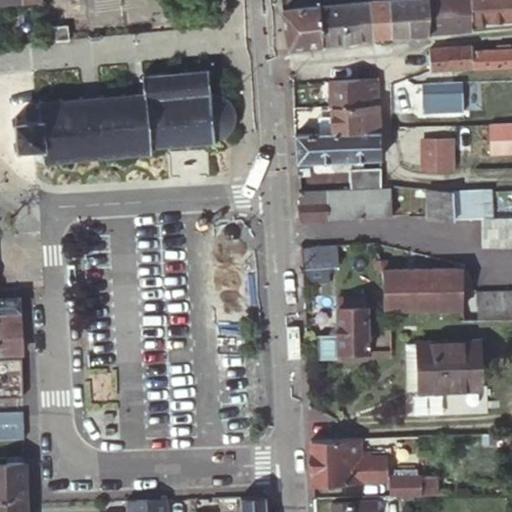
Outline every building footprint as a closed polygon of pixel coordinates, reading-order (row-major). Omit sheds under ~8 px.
[(370,0),(340,4),(344,42),(374,37),(370,0)] [(371,0),(370,0),(374,37),(394,36),(390,0),(371,0)] [(407,0),(390,0),(394,36),(409,35),(407,0)] [(407,0),(409,35),(430,34),(428,0),(407,0)] [(511,0),(428,0),(430,34),(472,29),(471,20),(511,16),(511,0)] [(318,6),(322,44),(344,42),(340,4),(318,6)] [(318,6),(282,10),(289,48),(322,44),(318,6)] [(42,42),(61,41),(59,24),(41,25),(42,42)] [(473,70),(472,52),(472,45),(429,48),(430,71),(471,68),(472,70),(473,70)] [(511,67),(511,49),(472,52),(473,70),(511,67)] [(207,73),(207,67),(203,67),(203,70),(186,72),(186,69),(183,69),(183,72),(166,74),(166,71),(162,71),(163,74),(147,75),(146,73),(143,73),(143,76),(140,76),(140,79),(144,79),(145,94),(131,95),(125,95),(125,93),(121,93),(121,96),(104,97),(103,95),(100,95),(101,98),(82,99),(82,97),(79,97),(79,100),(62,101),(62,99),(58,99),(58,102),(44,103),(44,100),(40,100),(40,103),(36,104),(36,105),(26,106),(27,118),(18,119),(18,116),(15,116),(15,119),(11,120),(12,123),(15,123),(16,143),(13,144),(14,148),(17,147),(18,151),(21,151),(21,148),(32,147),(33,151),(37,155),(46,154),(46,155),(43,156),(44,160),(47,160),(47,163),(50,162),(50,160),(64,158),(64,161),(68,160),(68,158),(84,156),(85,159),(88,159),(88,156),(106,154),(106,157),(109,157),(109,154),(127,152),(128,155),(131,155),(131,152),(148,150),(148,153),(151,153),(151,147),(166,145),(166,149),(169,149),(169,145),(184,144),(184,147),(188,147),(188,143),(203,142),(203,146),(207,145),(207,142),(209,141),(210,145),(213,144),(213,141),(216,141),(217,138),(220,138),(223,137),(225,136),(227,134),(229,132),(231,130),(233,127),(234,126),(234,124),(235,122),(235,120),(235,118),(235,116),(235,114),(235,113),(234,110),(233,108),(232,106),(231,104),(228,103),(227,101),(225,100),(222,99),(220,98),(218,98),(215,98),(212,98),(212,95),(209,95),(208,77),(211,77),(211,73),(207,73)] [(330,106),(378,104),(377,78),(328,81),(330,106)] [(465,110),(464,83),(432,84),(432,93),(423,94),(424,112),(465,110)] [(380,130),(378,104),(330,106),(330,115),(319,116),(320,133),(331,132),(380,130)] [(456,125),(456,148),(464,148),(464,149),(478,149),(478,134),(469,134),(468,125),(456,125)] [(297,162),(381,157),(380,130),(331,132),(320,133),(295,134),(297,162)] [(423,138),(423,168),(453,168),(453,138),(423,138)] [(349,188),(381,185),(381,167),(349,169),(349,188)] [(349,188),(299,192),(300,205),(298,206),(299,220),(391,216),(390,184),(381,185),(349,188)] [(453,219),(453,190),(427,188),(426,217),(453,219)] [(467,190),(453,190),(453,219),(466,219),(468,219),(467,190)] [(468,219),(473,219),(481,219),(486,218),(486,190),(467,190),(468,219)] [(504,190),(486,190),(486,218),(505,218),(504,190)] [(511,245),(511,218),(505,218),(486,218),(481,219),(482,246),(511,245)] [(337,245),(300,247),(302,284),(329,283),(328,265),(338,264),(337,245)] [(457,269),(383,270),(385,288),(387,308),(439,307),(461,307),(460,292),(457,269)] [(18,289),(0,289),(0,313),(18,312),(19,312),(18,289)] [(511,291),(460,292),(461,307),(463,307),(464,319),(511,318),(511,291)] [(319,358),(367,357),(366,295),(341,296),(341,307),(338,307),(338,333),(318,333),(319,358)] [(463,307),(461,307),(439,307),(439,320),(464,319),(463,307)] [(18,312),(0,313),(0,352),(11,352),(21,351),(21,348),(18,312)] [(418,389),(481,387),(479,340),(418,342),(405,342),(406,362),(417,361),(418,389)] [(23,398),(21,359),(11,359),(5,360),(7,398),(23,398)] [(417,361),(406,362),(407,389),(418,389),(417,361)] [(0,439),(24,439),(23,413),(0,414),(0,439)] [(361,452),(360,437),(311,439),(314,482),(386,481),(386,477),(385,456),(368,456),(368,451),(361,452)] [(0,499),(26,499),(24,463),(0,463),(0,499)] [(386,481),(387,496),(437,495),(437,476),(386,477),(386,481)] [(264,511),(263,495),(240,496),(240,511),(211,511),(212,510),(196,511),(195,511),(264,511)] [(26,511),(26,503),(26,499),(0,499),(0,511),(26,511)] [(124,511),(139,511),(139,499),(124,500),(124,511)] [(375,511),(375,500),(331,502),(331,511),(375,511)]
